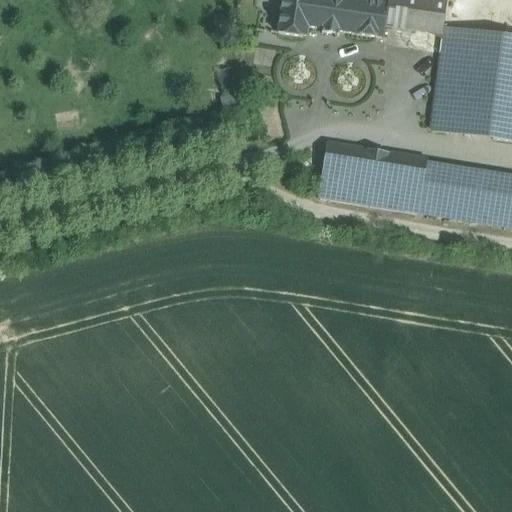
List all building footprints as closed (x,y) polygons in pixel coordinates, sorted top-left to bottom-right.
[(282,0),(277,39),(311,43),(311,38),(330,41),(335,0),(282,0)] [(335,0),(330,41),(384,48),(388,21),(390,0),(335,0)] [(447,3),(424,0),(390,0),(388,21),(444,29),(447,3)] [(511,40),(444,31),(430,131),(511,142),(511,40)] [(221,90),(235,89),(233,69),(219,71),(221,90)] [(328,148),(326,157),(426,173),(421,205),(432,207),(438,167),(328,148)] [(426,173),(326,157),(321,189),(421,205),(426,173)] [(511,178),(438,167),(432,207),(511,219),(511,178)]
